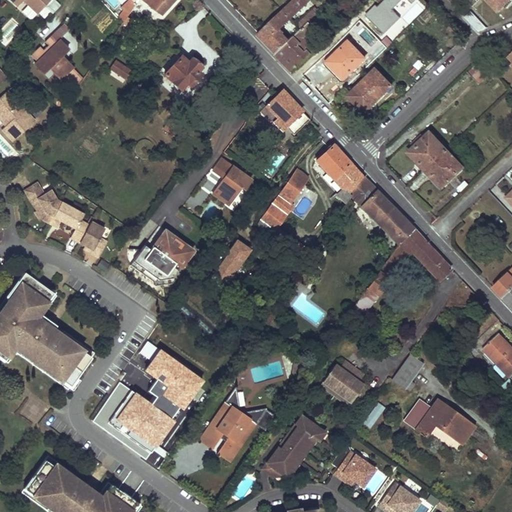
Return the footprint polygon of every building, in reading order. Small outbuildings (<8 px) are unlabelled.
[(11,0),(18,6),(23,0),(38,14),(45,7),(50,0),(11,0)] [(137,0),(129,0),(126,3),(123,5),(122,6),(121,8),(122,10),(123,10),(118,18),(123,22),(126,16),(129,13),(133,7),(137,0)] [(149,5),(161,14),(174,0),(173,0),(148,0),(151,2),(149,5)] [(282,0),(275,0),(249,25),(258,34),(287,5),(282,0)] [(289,40),(286,37),(283,40),(276,33),(309,0),(292,0),(287,5),(258,34),(256,35),(267,46),(274,54),(289,40)] [(487,0),(498,11),(504,5),(509,0),(487,0)] [(49,10),(45,7),(38,14),(42,17),(49,10)] [(137,9),(133,7),(126,16),(130,19),(137,9)] [(297,24),(301,28),(308,21),(319,11),(317,9),(316,10),(314,8),(297,24)] [(463,16),(477,34),(485,29),(471,10),(463,16)] [(130,19),(126,16),(123,22),(122,23),(126,25),(130,19)] [(289,40),(274,54),(284,64),(292,72),(315,51),(303,39),(314,28),(308,21),(301,28),(289,40)] [(40,47),(31,56),(37,63),(35,65),(44,74),(50,68),(55,63),(60,69),(55,73),(54,74),(60,80),(62,79),(64,81),(63,82),(69,89),(81,76),(65,61),(64,62),(60,58),(68,50),(60,41),(57,43),(51,36),(45,42),(48,46),(43,51),(40,47)] [(379,44),(385,50),(391,43),(386,38),(379,44)] [(341,70),(347,76),(365,59),(348,42),(327,62),(338,74),(341,70)] [(188,63),(180,57),(164,74),(180,90),(187,82),(191,87),(201,76),(196,72),(201,67),(192,59),(188,63)] [(467,73),(479,84),(492,71),(481,59),(467,73)] [(126,79),(131,71),(116,60),(110,68),(126,79)] [(55,63),(50,68),(55,73),(60,69),(55,63)] [(392,87),(375,69),(348,96),(357,105),(363,99),(371,107),(392,87)] [(338,74),(343,79),(347,76),(341,70),(338,74)] [(81,76),(69,89),(73,93),(83,79),(81,76)] [(309,119),(282,90),(260,112),(261,113),(260,114),(268,121),(268,120),(269,121),(271,120),(281,131),(285,127),(293,120),(301,128),(309,119)] [(12,97),(6,91),(0,96),(0,119),(3,123),(6,119),(9,122),(5,126),(2,129),(13,141),(34,121),(17,103),(14,106),(9,100),(12,97)] [(17,103),(12,97),(9,100),(14,106),(17,103)] [(371,107),(363,99),(357,105),(365,113),(371,107)] [(293,135),(301,128),(293,120),(285,127),(293,135)] [(0,154),(6,162),(17,154),(0,132),(0,154)] [(420,163),(426,170),(446,150),(440,143),(442,142),(436,136),(434,138),(429,132),(423,139),(421,136),(412,144),(414,147),(408,153),(419,164),(420,163)] [(337,149),(333,145),(325,152),(323,150),(320,154),(321,156),(316,160),(342,190),(336,196),(345,204),(345,203),(350,198),(351,196),(348,193),(362,177),(337,149)] [(463,168),(446,150),(426,170),(432,176),(431,177),(441,188),(463,168)] [(221,158),(212,171),(222,178),(211,194),(228,206),(241,187),(245,190),(252,179),(221,158)] [(308,178),(296,170),(259,220),(274,231),(276,228),(292,206),(289,204),(308,178)] [(384,199),(362,177),(348,193),(351,196),(350,198),(351,199),(399,245),(413,229),(384,199)] [(42,219),(51,224),(53,220),(58,222),(60,219),(75,228),(70,237),(85,245),(92,249),(91,252),(99,257),(106,242),(99,239),(104,230),(90,222),(88,226),(79,221),(83,215),(56,200),(50,192),(43,196),(36,184),(25,191),(37,211),(42,219)] [(188,224),(193,217),(182,209),(177,215),(188,224)] [(295,242),(276,228),(274,231),(259,220),(257,224),(259,234),(262,237),(287,254),(295,242)] [(149,249),(143,245),(129,265),(151,280),(172,277),(188,254),(187,253),(186,247),(187,246),(163,229),(149,249)] [(438,281),(450,269),(413,229),(399,245),(351,311),(348,315),(352,318),(356,312),(363,316),(388,282),(387,281),(407,255),(408,255),(411,255),(412,254),(432,274),(438,281)] [(229,252),(226,250),(219,259),(223,262),(213,275),(224,282),(239,261),(241,262),(253,246),(240,237),(234,246),(229,252)] [(310,251),(296,241),(295,242),(287,254),(300,264),(310,251)] [(511,269),(492,288),(502,299),(511,289),(511,269)] [(50,291),(24,272),(14,285),(18,287),(7,302),(3,308),(9,313),(5,319),(0,315),(0,351),(7,356),(14,346),(16,344),(24,350),(23,353),(57,377),(60,373),(72,382),(91,357),(60,335),(62,333),(53,327),(52,329),(43,323),(40,324),(36,321),(35,317),(47,300),(44,298),(50,291)] [(438,281),(432,274),(427,279),(432,285),(438,281)] [(224,282),(213,275),(207,284),(218,291),(224,282)] [(18,287),(14,285),(6,296),(7,302),(18,287)] [(511,289),(502,299),(511,309),(511,289)] [(52,293),(50,291),(44,298),(47,300),(52,293)] [(231,298),(225,295),(216,308),(221,312),(231,298)] [(238,303),(231,298),(221,312),(222,312),(232,319),(235,321),(244,308),(238,304),(238,303)] [(9,313),(3,308),(0,311),(0,315),(5,319),(9,313)] [(232,319),(222,312),(219,317),(229,324),(232,319)] [(511,351),(503,341),(504,339),(498,333),(482,349),(510,378),(511,375),(511,351)] [(24,350),(16,344),(14,346),(23,353),(24,350)] [(418,360),(410,354),(392,380),(401,386),(418,360)] [(305,357),(300,355),(298,365),(296,365),(294,373),(300,375),(305,357)] [(423,364),(418,360),(401,386),(405,389),(406,388),(409,390),(413,385),(410,383),(423,364)] [(351,402),(363,385),(357,381),(355,379),(359,373),(347,364),(342,371),(340,368),(334,364),(322,381),(336,392),(351,402)] [(294,373),(292,372),(290,382),(298,384),(300,378),(300,375),(294,373)] [(70,386),(72,382),(60,373),(57,377),(70,386)] [(32,393),(42,389),(38,381),(29,385),(32,393)] [(336,392),(322,381),(320,384),(334,395),(336,392)] [(52,383),(42,389),(46,395),(40,398),(44,404),(59,395),(52,383)] [(351,402),(336,392),(334,395),(348,405),(351,402)] [(447,406),(437,399),(434,402),(445,410),(447,406)] [(230,462),(256,424),(224,401),(198,440),(212,449),(223,433),(228,436),(217,453),(230,462)] [(445,410),(434,402),(414,430),(425,438),(434,426),(461,445),(475,426),(447,406),(445,410)] [(371,430),(385,408),(377,403),(363,424),(371,430)] [(318,441),(324,432),(301,415),(262,469),(270,476),(275,469),(284,476),(312,437),(315,440),(318,441)] [(312,437),(284,476),(289,475),(315,440),(312,437)] [(371,466),(349,451),(333,474),(344,482),(346,479),(353,483),(354,481),(358,484),(371,466)] [(129,511),(136,503),(111,484),(100,500),(98,502),(92,498),(91,493),(83,488),(84,486),(70,475),(68,478),(62,474),(63,473),(44,460),(26,486),(38,494),(35,497),(48,507),(50,505),(56,509),(55,511),(129,511)] [(371,466),(358,484),(362,487),(375,469),(371,466)] [(270,476),(273,477),(284,476),(275,469),(270,476)] [(405,511),(415,498),(393,482),(377,505),(386,511),(389,511),(390,511),(392,511),(405,511)] [(38,494),(26,486),(23,489),(35,497),(38,494)] [(100,500),(91,493),(92,498),(98,502),(100,500)] [(411,511),(419,501),(415,498),(405,511),(411,511)]
